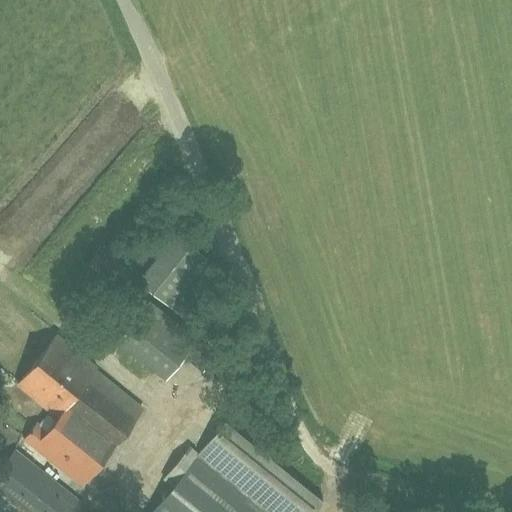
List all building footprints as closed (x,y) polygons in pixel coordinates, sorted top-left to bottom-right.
[(80,150),(93,162),(106,148),(92,136),(80,150)] [(177,312),(216,264),(178,233),(139,281),(177,312)] [(122,292),(139,272),(103,243),(87,263),(122,292)] [(118,340),(166,378),(184,355),(203,370),(219,351),(199,334),(196,339),(149,301),(118,340)] [(80,484),(142,408),(95,369),(97,366),(57,334),(18,384),(50,410),(39,424),(37,422),(24,438),(80,484)] [(173,486),(150,511),(313,511),(323,501),(226,421),(199,454),(190,447),(164,478),(173,486)] [(0,492),(24,511),(95,511),(16,448),(0,467),(0,492)]
